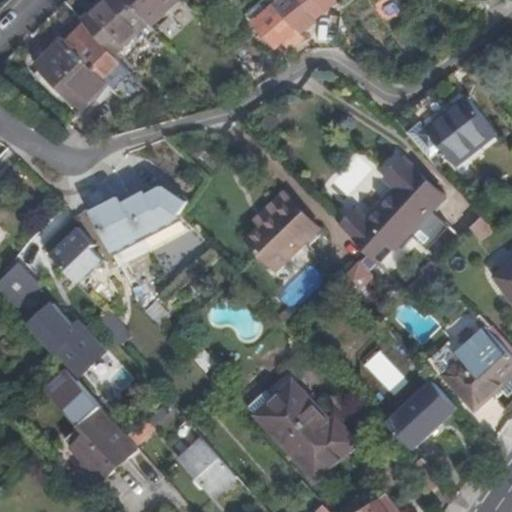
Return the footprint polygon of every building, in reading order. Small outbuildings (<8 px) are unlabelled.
[(117,53),(151,22),(129,0),(108,0),(86,20),(117,53)] [(152,23),(178,0),(129,0),(151,22),(152,23)] [(301,32),(316,18),(311,13),(326,0),(272,0),(276,4),(277,5),(292,23),(301,32)] [(294,46),(305,36),(304,35),(301,32),(292,23),(277,5),(265,15),(294,46)] [(117,53),(86,20),(85,19),(65,38),(109,82),(114,87),(132,69),(117,53)] [(40,64),(42,67),(83,107),(84,109),(109,84),(130,104),(131,104),(114,87),(109,82),(65,38),(40,64)] [(83,107),(42,67),(35,74),(58,96),(62,93),(79,110),(83,107)] [(138,98),(163,123),(177,119),(132,69),(114,87),(131,104),(138,98)] [(499,131),(468,95),(429,128),(459,164),(499,131)] [(383,208),(409,235),(445,195),(406,160),(389,179),(400,189),(383,208)] [(147,229),(185,217),(183,214),(191,201),(188,199),(185,204),(173,196),(176,191),(159,181),(145,187),(144,184),(127,190),(132,203),(126,205),(121,193),(119,188),(116,187),(88,198),(109,241),(147,229)] [(127,190),(121,193),(126,205),(132,203),(127,190)] [(275,212),(248,238),(278,268),(321,226),(285,190),(270,206),(275,212)] [(185,204),(188,199),(176,191),(173,196),(185,204)] [(409,235),(383,208),(371,222),(399,247),(409,235)] [(482,241),(494,232),(484,218),(472,226),(482,241)] [(81,226),(54,252),(82,283),(106,259),(98,244),(81,226)] [(337,283),(348,293),(370,270),(360,260),(342,278),(337,283)] [(22,262),(0,283),(0,287),(11,300),(35,277),(22,262)] [(511,263),(497,273),(511,293),(511,292),(511,263)] [(158,324),(172,315),(162,300),(148,309),(158,324)] [(56,303),(33,325),(61,358),(65,363),(90,339),(56,303)] [(104,314),(99,319),(119,342),(130,332),(108,311),(104,314)] [(462,363),(448,375),(477,407),(495,390),(511,374),(511,351),(492,330),(458,359),(462,363)] [(365,365),(398,396),(413,380),(380,349),(365,365)] [(437,364),(448,375),(462,363),(458,359),(451,352),(437,364)] [(251,404),(260,414),(296,381),(288,371),(251,404)] [(511,374),(495,390),(498,394),(504,389),(509,394),(511,391),(511,374)] [(334,421),(296,381),(260,414),(319,477),(359,441),(338,418),(334,421)] [(415,447),(460,407),(437,381),(391,422),(415,447)] [(129,434),(103,406),(74,433),(93,455),(89,458),(106,478),(121,464),(118,461),(124,455),(128,458),(141,446),(138,443),(129,434)] [(155,427),(148,418),(129,434),(138,443),(155,427)] [(208,442),(205,439),(182,459),(216,496),(239,476),(208,442)] [(431,463),(418,471),(432,493),(445,484),(431,463)] [(403,511),(389,491),(358,511),(403,511)]
